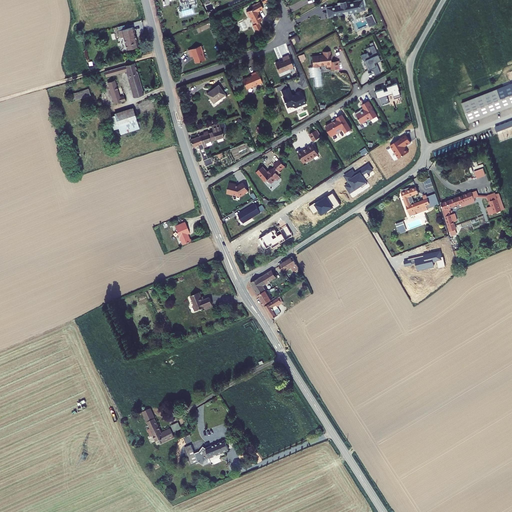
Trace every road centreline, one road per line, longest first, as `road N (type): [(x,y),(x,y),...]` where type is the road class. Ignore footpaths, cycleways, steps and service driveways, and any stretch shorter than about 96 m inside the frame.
road 1 (unclassified): [(239,284),(418,166),(424,147),(410,66),(444,0)]
road 2 (secondary): [(382,511),(239,284)]
road 3 (residential): [(199,189),(375,83)]
road 4 (track): [(158,52),(0,99)]
road 5 (residential): [(167,85),(275,43),(283,28),(278,0)]
